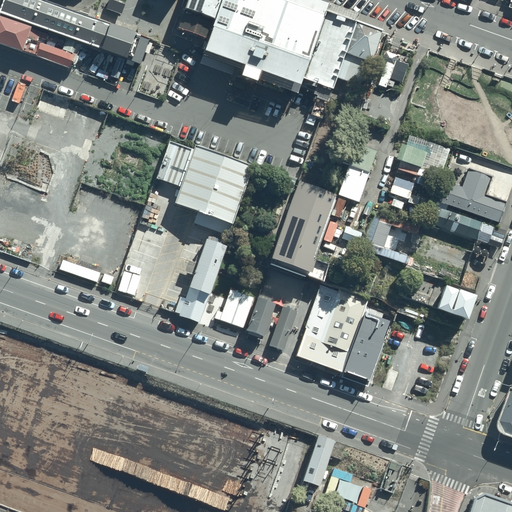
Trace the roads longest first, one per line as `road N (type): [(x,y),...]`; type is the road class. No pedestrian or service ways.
road 1 (secondary): [(0,288),(456,448)]
road 2 (unknown): [(0,420),(206,490)]
road 3 (secondary): [(511,289),(456,448)]
